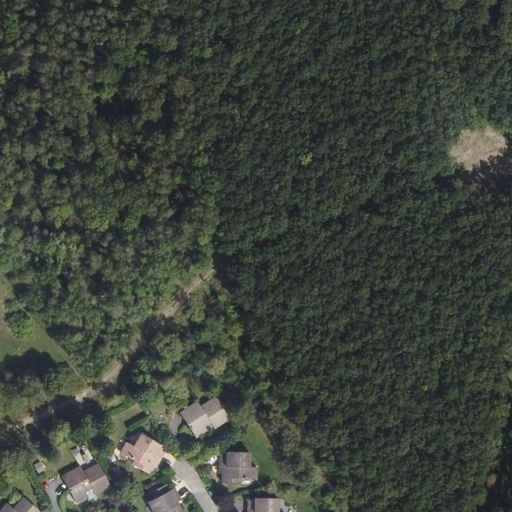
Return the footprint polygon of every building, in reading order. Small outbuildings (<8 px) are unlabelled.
[(216,395),(204,403),(206,405),(203,408),(201,405),(197,400),(180,412),(196,436),(208,428),(206,425),(211,421),(215,427),(230,417),(216,395)] [(155,457),(160,460),(166,449),(160,445),(161,443),(142,431),(134,444),(127,440),(121,451),(135,459),(133,463),(149,473),(154,465),(151,463),(155,457)] [(249,450),(226,450),(220,455),(219,472),(222,472),(222,482),(243,482),(243,477),(256,477),(256,465),(249,465),(249,450)] [(156,466),(160,460),(155,457),(151,463),(154,465),(156,466)] [(102,463),(91,468),(92,471),(88,473),(86,471),(84,465),(65,474),(78,500),(90,494),(88,490),(95,487),(97,494),(113,486),(102,463)] [(184,511),(179,503),(175,505),(173,501),(177,498),(180,496),(174,485),(171,487),(167,481),(148,492),(151,498),(149,500),(155,511),(184,511)] [(40,511),(42,510),(25,494),(15,506),(9,501),(1,510),(3,511),(40,511)] [(277,511),(278,511),(277,496),(255,496),(255,502),(248,502),(247,511),(277,511)]
